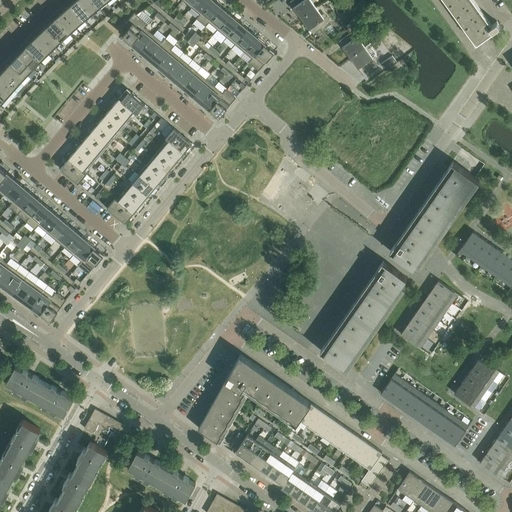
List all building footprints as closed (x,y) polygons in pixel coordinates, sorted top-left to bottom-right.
[(79,0),(75,0),(70,4),(84,21),(91,14),(79,0)] [(92,0),(79,0),(91,14),(99,8),(92,0)] [(212,0),(197,0),(191,8),(200,15),(196,18),(197,19),(212,0)] [(213,0),(212,0),(197,19),(206,26),(209,22),(222,7),(213,0)] [(294,7),(302,18),(316,7),(310,0),(293,0),(297,5),(294,7)] [(445,0),(477,43),(480,41),(493,31),(500,26),(496,21),(490,26),(479,11),(471,0),(445,0)] [(84,21),(70,4),(62,11),(76,27),(84,21)] [(209,22),(218,30),(230,14),(222,7),(209,22)] [(316,7),(302,18),(310,29),(313,26),(316,32),(330,22),(326,16),(323,18),(316,7)] [(69,34),(70,33),(76,27),(62,11),(55,18),(69,34)] [(123,35),(132,43),(145,27),(148,24),(135,12),(122,28),(126,31),(123,35)] [(218,30),(226,37),(239,22),(230,14),(218,30)] [(62,41),(62,40),(69,34),(55,18),(47,25),(62,41)] [(239,22),(226,37),(235,44),(248,29),(239,22)] [(55,47),(62,41),(47,25),(40,32),(55,47)] [(132,43),(141,50),(154,35),(145,27),(132,43)] [(235,44),(244,52),(257,36),(248,29),(235,44)] [(343,46),(350,57),(365,47),(357,36),(359,34),(355,29),(342,39),(346,44),(343,46)] [(48,54),(55,47),(40,32),(33,39),(48,54)] [(141,50),(150,58),(166,38),(165,38),(162,42),(154,35),(141,50)] [(265,44),(257,36),(244,52),(252,58),(249,62),(249,63),(265,44)] [(166,38),(150,58),(158,65),(171,49),(175,46),(166,38)] [(33,39),(32,40),(25,46),(41,61),(48,54),(33,39)] [(370,43),(365,47),(350,57),(358,68),(362,66),(370,78),(384,68),(375,56),(378,53),(370,43)] [(265,44),(249,63),(259,71),(272,55),(275,51),(265,44)] [(25,46),(24,47),(18,53),(34,68),(41,61),(25,46)] [(158,65),(167,72),(180,57),(171,49),(158,65)] [(18,53),(17,54),(11,61),(27,75),(34,68),(18,53)] [(167,72),(176,80),(189,64),(180,57),(167,72)] [(21,82),(27,75),(11,61),(5,68),(21,82)] [(189,64),(176,80),(185,87),(197,71),(189,64)] [(0,77),(14,90),(21,82),(5,68),(0,73),(0,77)] [(185,87),(193,94),(206,79),(197,71),(185,87)] [(0,91),(7,97),(14,90),(0,77),(0,91)] [(215,86),(206,79),(193,94),(202,102),(215,86)] [(223,93),(215,86),(202,102),(211,109),(227,90),(226,89),(223,93)] [(120,98),(138,113),(145,104),(127,88),(120,98)] [(227,90),(211,109),(220,116),(223,113),(236,98),(227,90)] [(138,113),(120,98),(119,97),(116,101),(117,101),(112,106),(127,119),(134,111),(137,113),(138,113)] [(105,115),(120,128),(127,119),(112,106),(109,109),(109,110),(105,115)] [(98,124),(113,137),(120,128),(105,115),(104,115),(101,118),(102,119),(98,124)] [(95,127),(90,132),(105,145),(113,137),(98,124),(97,123),(94,127),(95,127)] [(166,137),(185,152),(192,143),(174,128),(166,137)] [(83,141),(98,154),(105,145),(90,132),(87,136),(83,141)] [(185,152),(166,137),(166,138),(169,140),(162,148),(177,161),(178,161),(181,158),(180,157),(185,152)] [(75,150),(91,163),(98,154),(83,141),(82,141),(79,144),(80,145),(75,150)] [(155,157),(170,170),(171,170),(174,167),(173,166),(177,161),(162,148),(155,157)] [(68,159),(86,174),(87,173),(84,171),(91,163),(75,150),(72,153),(73,153),(68,159)] [(147,166),(163,178),(163,179),(166,175),(170,170),(155,157),(147,166)] [(86,174),(68,159),(60,168),(79,183),(86,174)] [(390,251),(414,268),(477,178),(453,162),(449,167),(452,169),(398,247),(395,245),(390,251)] [(163,178),(147,166),(140,174),(155,187),(156,188),(159,184),(158,184),(163,178)] [(0,182),(0,192),(4,196),(16,181),(8,173),(0,182)] [(133,183),(148,196),(149,196),(152,193),(151,192),(155,187),(140,174),(133,183)] [(16,181),(4,196),(12,203),(25,188),(16,181)] [(125,192),(141,205),(144,201),(148,196),(133,183),(125,192)] [(317,186),(310,193),(319,201),(325,194),(317,186)] [(17,214),(18,214),(34,195),(25,188),(12,203),(9,207),(18,214),(17,214)] [(141,205),(125,192),(119,200),(116,198),(115,198),(133,213),(134,214),(137,210),(136,210),(141,205)] [(18,214),(27,222),(43,203),(34,195),(18,214)] [(133,213),(115,198),(108,207),(126,223),(133,213)] [(39,225),(51,210),(43,203),(27,222),(35,229),(39,225)] [(39,225),(47,233),(60,217),(51,210),(39,225)] [(47,233),(56,240),(69,225),(60,217),(47,233)] [(78,232),(69,225),(56,240),(65,247),(78,232)] [(459,250),(467,256),(481,236),(473,231),(459,250)] [(86,239),(78,232),(65,247),(73,254),(86,239)] [(481,236),(467,256),(475,261),(488,242),(481,236)] [(95,247),(86,239),(73,254),(82,261),(78,265),(79,266),(95,247)] [(496,247),(488,242),(475,261),(482,266),(496,247)] [(95,247),(79,266),(88,274),(102,258),(101,258),(104,254),(95,247)] [(482,266),(489,271),(503,252),(496,247),(482,266)] [(503,252),(489,271),(497,276),(510,257),(503,252)] [(511,269),(511,258),(510,257),(497,276),(504,282),(511,269)] [(321,351),(345,367),(407,278),(383,261),(379,267),(382,269),(328,347),(325,345),(321,351)] [(0,273),(0,281),(5,285),(17,270),(8,263),(0,273)] [(5,285),(14,292),(26,277),(17,270),(5,285)] [(14,292),(24,299),(35,283),(26,277),(14,292)] [(432,289),(452,303),(459,294),(439,280),(432,289)] [(35,283),(24,299),(33,306),(44,290),(35,283)] [(426,298),(446,312),(452,303),(432,289),(426,298)] [(33,306),(42,312),(57,292),(56,292),(53,296),(44,290),(33,306)] [(57,292),(42,312),(51,320),(54,316),(67,300),(57,292)] [(420,307),(440,321),(446,312),(426,298),(420,307)] [(420,307),(414,316),(434,330),(440,321),(420,307)] [(408,325),(428,338),(434,330),(414,316),(408,325)] [(428,338),(408,325),(401,334),(421,348),(428,338)] [(300,419),(311,402),(241,353),(199,428),(218,441),(241,401),(245,393),(248,395),(250,392),(297,424),(300,419)] [(474,366),(493,380),(500,371),(480,357),(474,366)] [(29,395),(35,399),(45,382),(28,373),(16,366),(6,383),(13,387),(12,389),(18,392),(19,390),(23,392),(22,394),(27,398),(29,395)] [(467,375),(487,389),(493,380),(474,366),(467,375)] [(381,393),(389,398),(402,378),(395,373),(381,393)] [(461,384),(481,398),(487,389),(467,375),(461,384)] [(389,398),(396,403),(410,384),(402,378),(389,398)] [(45,382),(35,399),(42,403),(41,405),(46,408),(48,406),(52,408),(50,410),(56,414),(57,411),(64,415),(65,414),(74,398),(45,382)] [(396,403),(404,408),(417,389),(410,384),(396,403)] [(481,398),(461,384),(455,393),(474,407),(481,398)] [(404,408),(411,414),(425,394),(417,389),(404,408)] [(432,399),(425,394),(411,414),(418,419),(432,399)] [(432,399),(418,419),(426,424),(440,404),(432,399)] [(300,419),(308,424),(319,408),(311,402),(300,419)] [(426,424),(433,429),(447,410),(440,404),(426,424)] [(308,424),(315,430),(327,413),(319,408),(308,424)] [(447,410),(433,429),(441,434),(454,415),(447,410)] [(103,424),(100,429),(110,435),(117,439),(125,425),(124,424),(123,426),(96,411),(93,418),(103,424)] [(315,430),(323,435),(335,419),(327,413),(315,430)] [(441,434),(448,440),(462,420),(454,415),(441,434)] [(87,422),(100,429),(103,424),(93,418),(90,417),(87,422)] [(9,445),(26,454),(30,448),(33,449),(37,441),(39,437),(37,436),(40,429),(23,419),(9,445)] [(323,435),(331,441),(343,424),(335,419),(323,435)] [(462,420),(448,440),(456,445),(469,425),(462,420)] [(100,429),(87,422),(84,428),(97,435),(100,429)] [(331,441),(339,446),(350,430),(343,424),(331,441)] [(511,430),(505,426),(499,435),(511,444),(511,430)] [(350,430),(339,446),(347,452),(358,435),(350,430)] [(236,450),(245,456),(257,439),(248,434),(236,450)] [(358,435),(347,452),(354,457),(366,440),(358,435)] [(511,444),(499,435),(493,444),(511,457),(511,444)] [(245,456),(253,462),(264,445),(257,439),(245,456)] [(366,440),(354,457),(362,463),(374,446),(366,440)] [(76,467),(93,476),(107,451),(92,442),(90,441),(86,448),(84,447),(77,459),(80,460),(76,467)] [(308,448),(318,454),(320,450),(311,444),(308,448)] [(487,453),(507,467),(511,458),(511,457),(493,444),(487,453)] [(9,445),(0,461),(0,472),(12,480),(16,473),(19,474),(25,462),(23,461),(26,454),(9,445)] [(253,462),(261,467),(272,450),(264,445),(253,462)] [(362,463),(370,468),(382,452),(374,446),(362,463)] [(151,480),(157,484),(167,467),(150,458),(138,450),(128,467),(135,471),(134,474),(140,477),(141,475),(145,477),(144,479),(149,482),(151,480)] [(261,467),(268,473),(280,456),(272,450),(261,467)] [(382,452),(370,468),(362,480),(371,486),(389,460),(381,455),(383,452),(382,452)] [(507,467),(487,453),(480,462),(500,476),(507,467)] [(268,473),(276,478),(288,461),(280,456),(268,473)] [(276,478),(284,483),(284,484),(294,469),(295,470),(296,467),(288,461),(276,478)] [(62,492),(79,501),(93,476),(76,467),(72,473),(70,472),(63,484),(66,485),(62,492)] [(167,467),(157,484),(164,487),(162,490),(168,493),(170,491),(174,493),(172,495),(178,498),(179,496),(186,500),(196,483),(167,467)] [(302,475),(295,470),(294,469),(284,484),(284,483),(282,486),(290,492),(302,475)] [(398,488),(407,494),(418,477),(410,471),(398,488)] [(0,501),(2,499),(4,500),(11,488),(9,487),(12,480),(0,472),(0,501)] [(290,492),(298,497),(310,480),(302,475),(290,492)] [(418,477),(407,494),(414,499),(426,482),(418,477)] [(310,480),(298,497),(306,503),(318,486),(310,480)] [(426,482),(414,499),(422,505),(434,488),(426,482)] [(306,503),(314,508),(326,491),(318,486),(306,503)] [(422,505),(430,510),(442,493),(434,488),(422,505)] [(326,491),(314,508),(319,511),(322,511),(334,497),(326,491)] [(52,511),(50,511),(73,511),(79,501),(62,492),(58,499),(56,497),(49,509),(52,511)] [(430,510),(432,511),(440,511),(450,499),(442,493),(430,510)] [(225,509),(223,511),(245,511),(246,511),(218,496),(215,503),(225,509)] [(334,497),(322,511),(335,511),(342,502),(334,497)] [(440,511),(452,511),(458,504),(450,499),(440,511)] [(210,507),(218,511),(223,511),(225,509),(215,503),(213,502),(210,507)]
